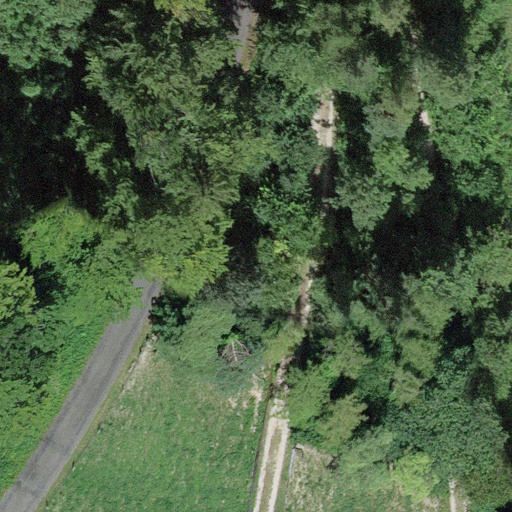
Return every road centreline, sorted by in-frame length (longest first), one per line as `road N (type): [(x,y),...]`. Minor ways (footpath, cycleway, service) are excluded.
road 1 (track): [(260,511),(295,346),(322,0)]
road 2 (track): [(388,0),(442,319),(448,511)]
road 3 (track): [(110,332),(194,143),(239,0)]
road 4 (track): [(110,332),(0,506)]
